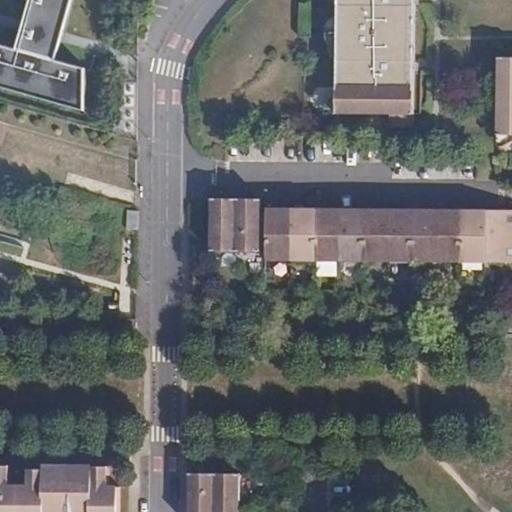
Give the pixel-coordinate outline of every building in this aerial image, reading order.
[(0,0),(0,87),(87,111),(87,69),(58,61),(18,49),(0,44),(0,0)] [(74,0),(32,0),(18,49),(58,61),(63,41),(74,0)] [(414,115),(414,0),(337,0),(336,114),(388,114),(414,115)] [(511,57),(499,57),(499,136),(511,135),(511,57)] [(414,128),(414,115),(388,114),(388,127),(414,128)] [(212,205),(212,243),(212,255),(237,256),(237,206),(212,205)] [(237,206),(237,256),(262,255),(263,208),(263,205),(237,206)] [(138,209),(127,209),(127,228),(137,228),(138,209)] [(267,214),(267,264),(292,264),(292,213),(267,214)] [(292,213),(292,264),(316,264),(317,214),(292,213)] [(511,213),(487,214),(486,264),(511,264),(511,213)] [(317,214),(316,264),(341,264),(341,214),(317,214)] [(341,214),(341,264),(365,264),(365,214),(341,214)] [(365,214),(365,264),(389,264),(390,214),(365,214)] [(390,214),(389,264),(414,264),(414,214),(390,214)] [(414,214),(414,264),(438,264),(438,214),(414,214)] [(438,264),(462,264),(462,214),(438,214),(438,264)] [(462,264),(486,264),(487,214),(462,214),(462,264)] [(122,511),(123,484),(111,484),(111,463),(81,463),(81,467),(68,466),(68,463),(46,463),(46,466),(34,466),(34,484),(13,484),(13,463),(0,463),(0,511),(122,511)] [(240,511),(241,474),(190,472),(189,511),(240,511)]
